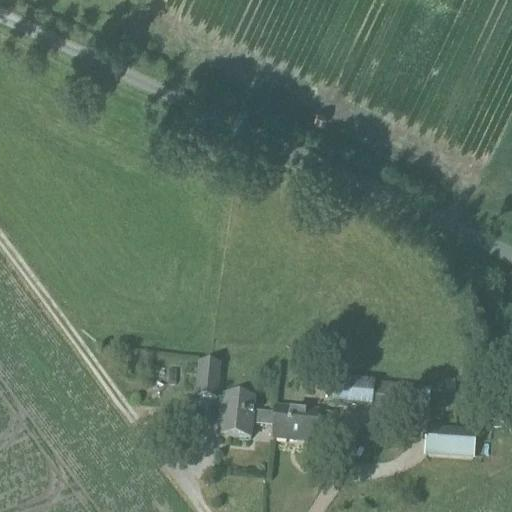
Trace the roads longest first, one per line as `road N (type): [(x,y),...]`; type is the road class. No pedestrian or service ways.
road 1 (unclassified): [(511,255),(0,16)]
road 2 (track): [(212,511),(0,229)]
